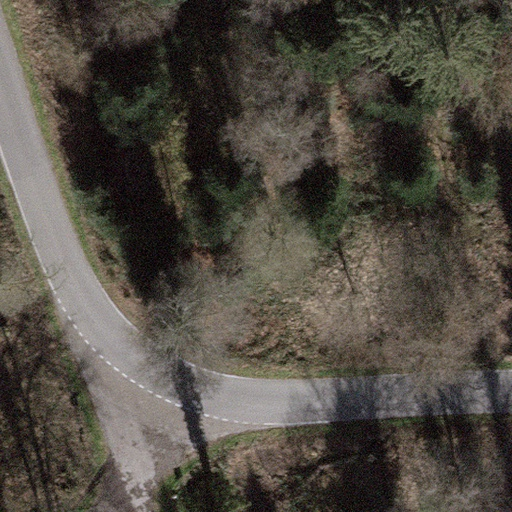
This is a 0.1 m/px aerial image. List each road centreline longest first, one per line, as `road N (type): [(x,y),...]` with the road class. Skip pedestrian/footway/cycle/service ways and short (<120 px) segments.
road 1 (tertiary): [(0,67),(105,357),(160,395),(237,407),(511,388)]
road 2 (track): [(195,511),(160,395),(98,511)]
